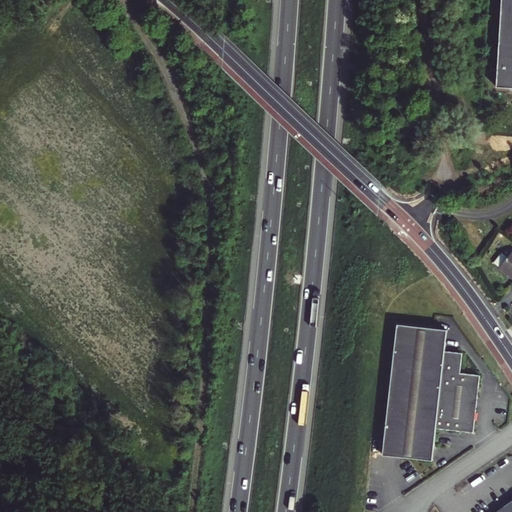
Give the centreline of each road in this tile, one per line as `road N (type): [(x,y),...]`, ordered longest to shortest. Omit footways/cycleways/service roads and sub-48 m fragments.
road 1 (motorway): [(285,511),(337,0)]
road 2 (motorway): [(289,0),(237,511)]
road 3 (secondary): [(511,357),(416,233),(168,0)]
